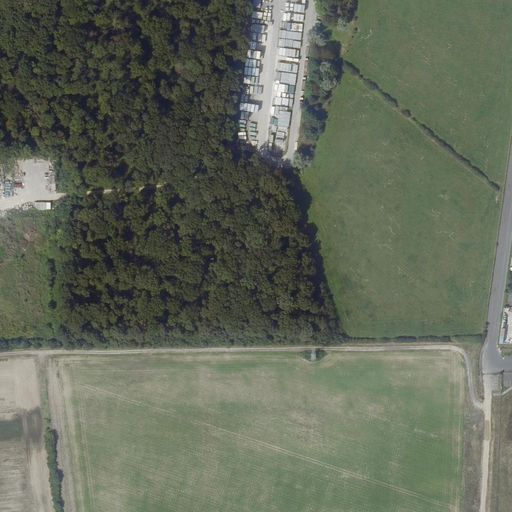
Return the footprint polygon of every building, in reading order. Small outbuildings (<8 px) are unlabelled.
[(266,25),(266,21),(263,21),(263,17),(252,16),(252,20),(259,21),(259,25),(266,25)] [(266,42),(267,26),(252,25),(251,33),(253,33),(251,48),(263,50),(263,46),(260,45),(261,42),(266,42)] [(279,56),(299,58),(302,33),(280,30),(278,47),(280,47),(279,56)] [(247,59),(246,75),(248,75),(248,71),(252,71),(252,67),(257,67),(258,59),(247,59)] [(295,62),(278,61),(277,71),(294,72),(295,62)] [(295,92),(296,73),(275,73),(274,78),(280,79),(280,84),(272,84),(269,150),(271,150),(274,88),(276,89),(276,87),(280,87),(279,91),(295,92)] [(254,85),(255,77),(245,77),(244,85),(254,85)] [(250,86),(249,93),(258,95),(259,87),(250,86)] [(250,95),(249,103),(259,104),(260,97),(250,95)] [(275,151),(286,152),(291,111),(279,109),(275,151)] [(42,194),(41,182),(32,182),(33,195),(42,194)] [(511,333),(501,333),(501,341),(511,341),(511,333)]
